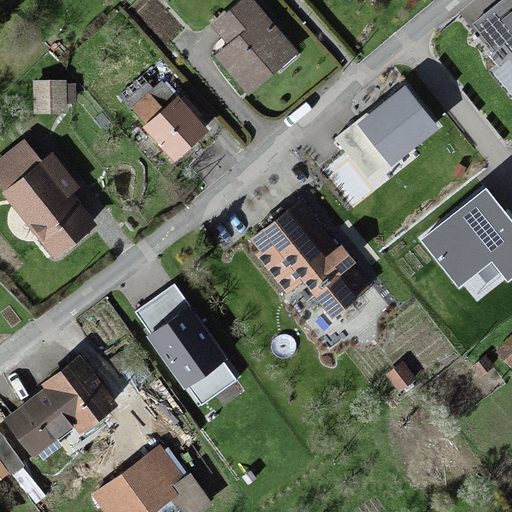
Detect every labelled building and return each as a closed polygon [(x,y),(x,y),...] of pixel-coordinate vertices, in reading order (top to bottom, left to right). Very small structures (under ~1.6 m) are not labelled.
[(300,48),(258,0),(249,0),(221,25),(236,43),(223,54),(253,88),(300,48)] [(511,0),(503,0),(490,13),(511,35),(511,0)] [(453,118),(418,73),(347,128),(382,173),(453,118)] [(39,79),(41,111),(74,109),(72,77),(39,79)] [(155,95),(140,107),(178,155),(210,130),(181,94),(164,107),(155,95)] [(38,138),(0,167),(0,173),(60,252),(101,221),(38,138)] [(511,277),(511,221),(485,187),(419,240),(458,289),(492,262),(507,281),(511,277)] [(362,288),(302,201),(252,236),(291,291),(311,277),(333,308),(362,288)] [(244,375),(183,282),(143,308),(204,401),(244,375)] [(94,355),(14,414),(47,458),(127,399),(94,355)] [(405,363),(390,375),(400,387),(414,375),(405,363)] [(195,470),(172,486),(189,511),(200,511),(217,500),(195,470)]
